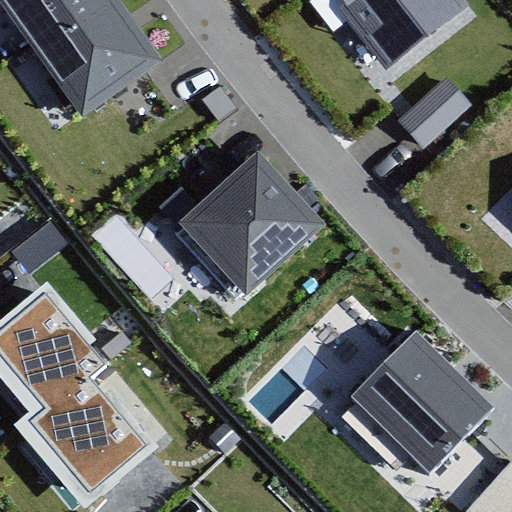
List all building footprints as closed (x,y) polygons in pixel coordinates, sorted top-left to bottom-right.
[(118,0),(0,0),(0,6),(82,121),(164,63),(118,0)] [(470,7),(464,0),(340,0),(346,6),(339,12),(387,73),(470,7)] [(399,123),(423,150),(470,108),(445,81),(399,123)] [(259,153),(179,225),(245,298),(325,226),(259,153)] [(51,289),(0,333),(0,354),(10,366),(48,410),(26,429),(89,501),(153,446),(94,378),(114,361),(51,289)] [(495,408),(417,333),(353,400),(431,474),(495,408)] [(466,511),(511,511),(511,461),(465,511),(466,511)]
